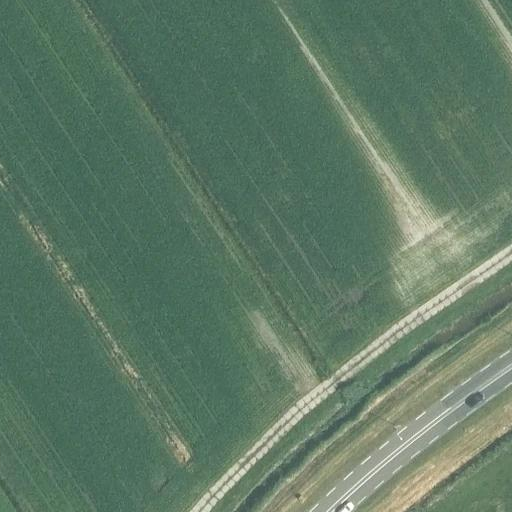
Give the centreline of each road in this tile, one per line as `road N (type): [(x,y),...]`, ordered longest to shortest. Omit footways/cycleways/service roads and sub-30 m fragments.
road 1 (track): [(200,511),(358,362),(511,253)]
road 2 (primary): [(330,511),(511,366)]
